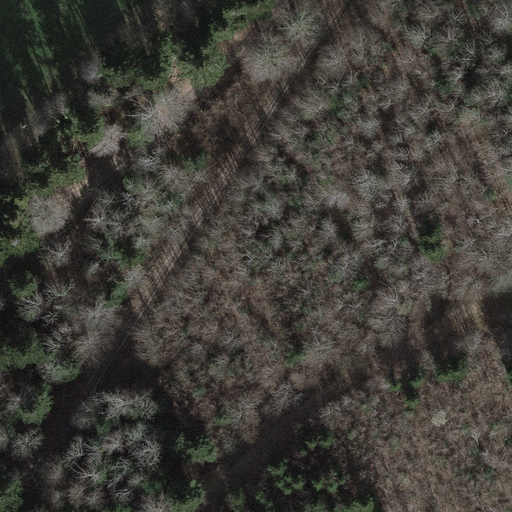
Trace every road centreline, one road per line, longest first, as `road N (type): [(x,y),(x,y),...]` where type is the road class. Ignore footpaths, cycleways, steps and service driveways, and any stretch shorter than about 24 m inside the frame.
road 1 (track): [(337,0),(3,511)]
road 2 (track): [(182,511),(340,379),(511,275)]
road 3 (track): [(0,266),(290,0)]
